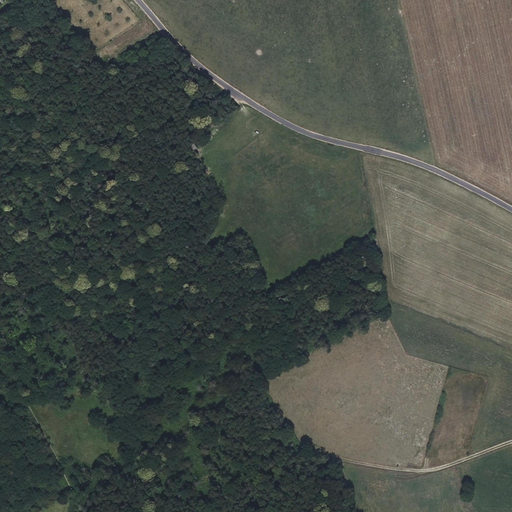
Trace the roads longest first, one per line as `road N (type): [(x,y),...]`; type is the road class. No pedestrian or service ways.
road 1 (residential): [(136,0),(214,79),(290,126),(432,167),(511,209)]
road 2 (track): [(511,440),(427,471),(330,456),(265,462),(244,478),(238,511)]
road 3 (track): [(80,511),(75,483),(0,341)]
